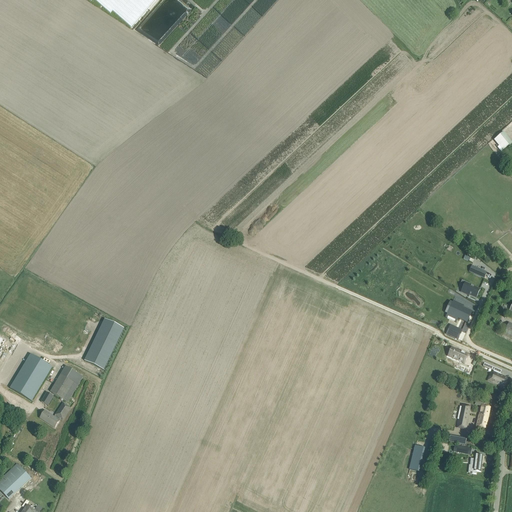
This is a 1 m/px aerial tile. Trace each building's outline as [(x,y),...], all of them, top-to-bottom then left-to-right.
[(89,0),(91,1),(92,0),(94,0),(110,14),(112,12),(131,28),(154,0),(89,0)] [(511,141),(504,132),(494,140),(503,151),(511,143),(511,141)] [(476,268),(474,274),(484,278),(487,273),(476,268)] [(39,343),(62,293),(43,284),(42,287),(46,289),(44,293),(42,292),(41,296),(23,335),(39,343)] [(480,290),(473,287),(466,284),(462,292),(469,295),(476,298),(480,290)] [(447,314),(467,323),(470,316),(471,316),(472,312),(463,307),(463,306),(464,306),(458,303),(458,304),(458,305),(452,303),(453,303),(448,314),(447,314)] [(105,320),(85,362),(104,371),(124,329),(105,320)] [(450,325),(446,334),(458,340),(462,331),(450,325)] [(82,355),(93,331),(82,326),(70,350),(82,355)] [(435,339),(433,344),(442,349),(440,354),(438,360),(442,362),(449,348),(445,346),(445,345),(443,344),(444,343),(435,339)] [(452,348),(448,356),(464,364),(468,355),(452,348)] [(52,368),(30,356),(10,390),(32,403),(52,368)] [(461,364),(458,370),(468,374),(471,369),(461,364)] [(63,400),(67,403),(83,377),(65,367),(50,392),(60,398),(59,400),(62,402),(63,400)] [(493,376),(491,381),(504,387),(508,379),(503,377),(500,376),(501,374),(494,371),(492,376),(493,376)] [(47,393),(41,402),(48,406),(54,397),(47,393)] [(484,406),(485,403),(476,401),(475,406),(481,407),(479,416),(478,416),(476,427),(486,429),(490,408),(484,406)] [(461,403),(457,427),(466,429),(471,405),(461,403)] [(66,405),(56,419),(45,411),(40,418),(55,428),(59,421),(61,422),(63,420),(66,422),(73,410),(66,405)] [(466,445),(467,437),(450,435),(449,443),(466,445)] [(419,471),(424,448),(415,446),(410,469),(419,471)] [(459,447),(458,453),(471,455),(472,450),(459,447)] [(473,471),(481,472),(482,455),(475,455),(473,471)] [(31,479),(17,464),(0,480),(0,490),(8,500),(31,479)]
